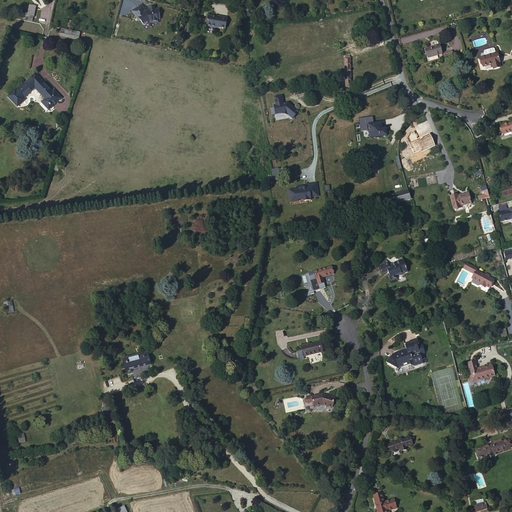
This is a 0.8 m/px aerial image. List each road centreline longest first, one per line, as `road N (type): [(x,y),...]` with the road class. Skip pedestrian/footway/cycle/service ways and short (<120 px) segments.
road 1 (track): [(232,490),(199,486),(113,499),(98,472),(26,493)]
road 2 (residential): [(347,511),(372,419),(363,355),(347,329)]
road 3 (residential): [(380,0),(414,100),(477,117)]
